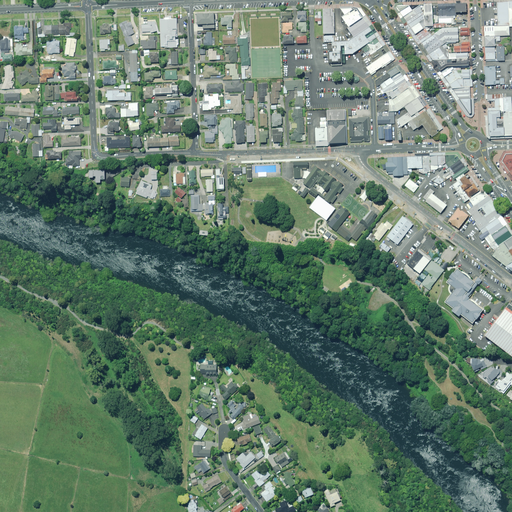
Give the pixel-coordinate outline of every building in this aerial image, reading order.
[(511,4),(496,4),(497,29),(509,29),(511,28),(511,4)] [(396,6),(404,17),(412,10),(409,5),(396,6)] [(404,17),(412,29),(420,24),(421,23),(421,21),(422,20),(421,16),(422,15),(420,13),(421,12),(420,5),(412,10),(404,17)] [(456,14),(456,5),(436,6),(437,19),(456,18),(456,14)] [(467,5),(456,5),(456,14),(467,13),(467,5)] [(433,6),(423,6),(424,28),(433,27),(433,6)] [(333,10),(323,10),(324,34),(334,34),(333,10)] [(350,28),(360,21),(353,10),(339,11),(343,17),(340,20),(344,26),(347,24),(350,28)] [(307,21),(307,11),(297,11),(298,18),(300,18),(300,21),(307,21)] [(292,19),(292,12),(287,12),(287,13),(282,13),(282,21),(289,21),(289,19),(292,19)] [(215,28),(215,13),(198,14),(198,24),(203,24),(203,28),(215,28)] [(232,29),(232,17),(227,16),(227,18),(222,17),(221,25),(228,25),(227,29),(232,29)] [(177,18),(161,19),(162,48),(178,48),(177,18)] [(129,23),(128,21),(120,25),(127,38),(125,39),(129,47),(136,43),(132,35),(136,34),(135,30),(136,30),(132,22),(129,23)] [(149,25),(143,24),(143,32),(146,32),(146,34),(152,34),(152,33),(160,31),(157,21),(149,24),(149,25)] [(366,29),(360,21),(350,28),(346,31),(352,39),(366,29)] [(307,32),(307,22),(298,23),(299,29),(301,29),(301,32),(307,32)] [(72,29),(72,23),(64,23),(65,25),(45,25),(45,35),(71,34),(71,29),(72,29)] [(293,29),(293,23),(283,23),(283,29),(283,33),(289,32),(289,29),(293,29)] [(111,33),(111,24),(105,24),(105,26),(101,27),(101,34),(107,34),(107,33),(111,33)] [(412,29),(416,34),(423,29),(424,28),(420,24),(412,29)] [(24,28),(24,27),(18,27),(18,26),(14,26),(14,38),(17,38),(17,40),(19,40),(24,40),(24,33),(29,33),(29,28),(24,28)] [(435,34),(443,45),(445,43),(447,42),(459,41),(458,28),(442,28),(435,34)] [(469,28),(461,28),(461,36),(469,35),(469,28)] [(374,41),(366,29),(352,39),(344,44),(345,56),(352,56),(360,51),(374,41)] [(509,38),(509,29),(497,29),(483,30),(483,39),(509,38)] [(428,31),(426,33),(418,38),(420,41),(430,33),(428,31)] [(213,39),(212,39),(212,32),(207,32),(207,35),(205,35),(205,40),(204,40),(204,45),(212,45),(212,44),(213,44),(213,39)] [(430,33),(420,41),(422,43),(432,36),(430,33)] [(432,36),(422,43),(429,55),(443,45),(435,34),(432,36)] [(235,44),(235,35),(223,36),(223,44),(235,44)] [(290,35),(284,36),(285,44),(294,44),(293,37),(290,37),(290,35)] [(156,41),(156,36),(151,36),(151,40),(142,41),(142,46),(144,46),(144,49),(157,48),(157,41),(156,41)] [(248,37),(238,38),(238,45),(240,45),(240,66),(249,66),(248,37)] [(2,52),(5,52),(9,52),(9,51),(10,51),(10,44),(9,44),(9,38),(5,38),(5,39),(1,39),(1,52),(2,52)] [(78,40),(67,38),(65,54),(70,55),(69,56),(74,57),(75,52),(76,52),(78,40)] [(495,38),(483,39),(483,48),(495,48),(495,38)] [(47,51),(46,51),(46,56),(46,59),(44,59),(44,61),(50,61),(50,54),(57,54),(60,55),(60,39),(47,39),(47,51)] [(383,47),(377,39),(374,41),(360,51),(366,59),(383,47)] [(111,44),(111,40),(101,40),(101,51),(106,51),(106,49),(110,49),(110,50),(112,50),(112,48),(109,48),(109,44),(111,44)] [(470,42),(463,42),(461,44),(461,46),(454,46),(455,52),(470,51),(470,42)] [(443,45),(429,55),(434,61),(451,59),(449,53),(446,49),(448,47),(445,43),(443,45)] [(22,44),(16,44),(16,48),(14,48),(15,52),(16,52),(16,56),(33,55),(32,49),(28,50),(28,47),(22,48),(22,44)] [(340,46),(330,46),(331,62),(341,61),(340,46)] [(236,53),(236,47),(225,48),(226,53),(229,53),(229,59),(230,59),(231,62),(238,62),(237,53),(236,53)] [(387,54),(383,47),(366,59),(365,60),(369,66),(387,54)] [(213,49),(209,49),(209,51),(208,51),(208,56),(209,56),(209,60),(221,59),(221,55),(217,56),(217,51),(213,51),(213,49)] [(139,78),(138,50),(133,50),(133,53),(131,53),(132,68),(130,68),(130,72),(132,72),(132,82),(142,81),(141,78),(139,78)] [(493,50),(485,51),(485,63),(494,63),(493,50)] [(503,50),(495,50),(495,63),(503,63),(503,50)] [(179,65),(180,52),(173,52),(172,59),(170,59),(170,62),(169,62),(168,64),(179,65)] [(5,53),(2,53),(2,56),(3,56),(3,61),(7,61),(7,63),(11,63),(11,61),(12,61),(12,54),(5,54),(5,53)] [(392,61),(387,54),(369,66),(365,69),(370,76),(392,61)] [(451,59),(434,61),(442,73),(448,69),(469,68),(469,65),(472,65),(472,58),(468,58),(456,59),(451,59)] [(104,61),(104,69),(112,69),(112,68),(118,68),(118,65),(118,64),(117,64),(117,61),(109,61),(109,62),(105,62),(105,61),(104,61)] [(75,66),(75,63),(67,63),(67,67),(63,66),(63,73),(64,73),(64,76),(67,76),(67,79),(77,79),(77,66),(75,66)] [(236,64),(228,64),(227,64),(226,65),(226,66),(226,67),(226,68),(227,69),(230,69),(230,75),(233,75),(233,79),(240,79),(239,75),(238,75),(238,69),(236,69),(236,64)] [(13,67),(6,66),(6,78),(2,89),(10,89),(10,88),(14,88),(14,82),(12,82),(12,78),(14,78),(14,71),(13,71),(13,67)] [(210,75),(221,75),(221,72),(219,72),(219,70),(216,70),(216,68),(209,68),(209,66),(204,66),(204,68),(203,68),(203,72),(204,72),(204,78),(210,77),(210,75)] [(56,69),(43,70),(43,72),(42,72),(42,78),(41,78),(41,83),(49,83),(49,78),(55,78),(55,72),(56,72),(56,69)] [(379,87),(398,73),(395,69),(374,84),(377,89),(379,87)] [(442,74),(444,77),(452,72),(450,69),(442,74)] [(30,73),(29,74),(27,70),(22,74),(23,75),(20,76),(20,75),(16,78),(22,86),(28,82),(29,84),(31,84),(38,84),(38,78),(33,78),(30,73)] [(458,79),(462,79),(456,70),(455,70),(452,72),(444,77),(449,85),(458,79)] [(493,70),(484,70),(484,88),(494,88),(493,70)] [(160,71),(153,71),(153,73),(146,73),(146,82),(153,82),(153,77),(160,77),(160,71)] [(166,71),(166,80),(173,79),(173,80),(178,80),(178,71),(166,71)] [(382,92),(402,79),(398,73),(379,87),(382,92)] [(114,79),(114,76),(105,76),(105,85),(114,85),(114,84),(117,84),(117,79),(114,79)] [(387,97),(406,84),(402,79),(382,92),(381,93),(385,98),(387,97)] [(470,79),(463,79),(462,79),(458,79),(449,85),(453,89),(470,87),(470,79)] [(125,85),(125,80),(123,80),(123,85),(120,85),(120,89),(131,89),(131,83),(130,83),(130,80),(127,80),(127,85),(125,85)] [(240,80),(232,81),(232,84),(232,86),(225,86),(225,92),(244,91),(243,83),(240,83),(240,80)] [(291,136),(291,139),(292,140),(296,140),(296,141),(303,141),(303,140),(306,140),(306,135),(304,135),(304,133),(304,118),(303,118),(303,109),(301,109),(301,107),(304,107),(303,96),(303,91),(302,80),(285,81),(286,86),(284,86),(284,93),(288,93),(288,90),(298,90),(298,96),(296,97),(296,101),(295,101),(295,107),(296,107),(296,109),(295,109),(293,109),(293,113),(291,115),(291,117),(294,118),(294,121),(295,122),(295,123),(292,123),(292,128),(296,128),(296,129),(294,131),(294,134),(291,136)] [(281,91),(280,82),(273,82),(273,88),(272,88),(272,97),(271,97),(271,104),(278,103),(278,98),(280,98),(280,91),(281,91)] [(222,90),(223,90),(223,84),(208,84),(208,86),(207,86),(207,93),(220,92),(222,92),(222,90)] [(267,95),(267,84),(258,84),(258,97),(258,102),(265,102),(265,95),(267,95)] [(409,90),(410,90),(406,84),(387,97),(391,103),(409,90)] [(173,88),(156,89),(156,94),(160,94),(160,95),(163,95),(163,94),(169,93),(169,94),(172,94),(171,93),(174,93),(174,94),(180,94),(179,85),(173,86),(173,88)] [(54,100),(54,86),(45,86),(45,100),(54,100)] [(470,87),(453,89),(460,100),(471,99),(470,87)] [(22,102),(39,102),(39,98),(39,94),(37,94),(37,90),(32,91),(32,94),(26,94),(26,96),(22,96),(22,102)] [(404,109),(416,100),(409,90),(391,103),(388,105),(388,113),(396,114),(404,109)] [(121,93),(121,91),(109,91),(109,94),(107,94),(107,97),(109,97),(109,101),(126,100),(126,101),(133,100),(133,93),(121,93)] [(62,93),(62,99),(65,99),(65,102),(68,102),(68,101),(80,101),(80,97),(77,97),(77,92),(68,92),(68,93),(62,93)] [(219,100),(219,94),(206,94),(206,95),(205,95),(205,101),(203,101),(204,110),(212,110),(212,107),(216,107),(215,106),(220,106),(220,100),(219,100)] [(242,113),(241,94),(227,95),(227,100),(232,99),(232,104),(228,104),(229,109),(234,109),(234,113),(242,113)] [(489,113),(490,138),(503,137),(502,99),(509,99),(509,95),(490,95),(490,101),(497,101),(497,109),(491,109),(491,113),(489,113)] [(460,100),(470,114),(471,114),(471,99),(460,100)] [(502,99),(503,137),(511,137),(511,113),(511,99),(509,99),(502,99)] [(180,108),(180,100),(173,101),(167,102),(168,114),(175,113),(175,109),(178,109),(178,108),(180,108)] [(423,109),(416,100),(404,109),(410,118),(423,109)] [(155,111),(160,111),(160,102),(158,102),(158,101),(154,101),(154,103),(147,104),(148,117),(155,116),(155,111)] [(139,116),(138,103),(130,104),(130,109),(122,109),(123,117),(136,116),(139,116)] [(246,104),(246,120),(253,120),(254,120),(253,104),(246,104)] [(114,108),(114,105),(107,105),(107,115),(108,115),(108,118),(121,118),(121,113),(117,113),(117,108),(114,108)] [(35,109),(6,107),(5,115),(34,117),(35,109)] [(53,116),(61,116),(60,114),(58,114),(57,110),(54,110),(54,107),(43,108),(43,111),(42,111),(42,115),(53,115),(53,116)] [(79,114),(79,107),(65,108),(65,109),(62,109),(62,116),(73,116),(73,114),(79,114)] [(346,111),(327,111),(328,144),(347,143),(346,111)] [(440,133),(425,112),(411,122),(417,130),(422,126),(431,139),(440,133)] [(282,125),(282,114),(272,114),(272,126),(278,126),(278,125),(282,125)] [(411,120),(407,114),(397,121),(401,126),(411,120)] [(217,125),(217,115),(204,115),(204,121),(208,121),(208,125),(217,125)] [(390,116),(377,116),(377,124),(390,125),(390,116)] [(31,118),(27,118),(27,120),(15,119),(15,125),(20,125),(20,128),(27,129),(28,123),(30,123),(31,118)] [(80,125),(80,118),(64,119),(65,130),(72,130),(71,125),(80,125)] [(176,121),(176,118),(172,118),(167,118),(167,126),(163,126),(163,132),(183,132),(183,125),(175,125),(175,124),(176,124),(176,121)] [(224,133),(224,138),(225,138),(225,144),(233,144),(232,127),(231,128),(231,119),(229,118),(226,118),(225,120),(221,120),(221,125),(220,125),(218,127),(219,129),(220,131),(221,131),(223,133),(224,133)] [(367,119),(346,120),(347,144),(368,144),(367,119)] [(51,132),(58,132),(58,128),(57,128),(57,126),(56,126),(56,120),(50,120),(50,123),(43,124),(43,130),(51,129),(51,132)] [(134,123),(133,121),(130,121),(132,131),(141,129),(140,122),(134,123)] [(236,124),(234,124),(234,129),(236,129),(237,143),(245,143),(245,127),(245,121),(236,121),(236,124)] [(120,122),(111,122),(111,124),(110,124),(110,131),(120,131),(120,122)] [(39,125),(31,125),(31,136),(42,136),(42,130),(39,130),(39,125)] [(218,134),(218,126),(216,126),(216,129),(209,129),(209,132),(206,132),(207,143),(215,142),(215,134),(218,134)] [(255,142),(255,126),(247,126),(247,142),(255,142)] [(327,146),(326,128),(315,128),(316,147),(327,146)] [(268,138),(268,131),(264,131),(264,129),(260,129),(260,142),(266,142),(266,138),(268,138)] [(13,130),(9,130),(9,136),(11,136),(11,139),(15,139),(21,143),(25,136),(18,132),(13,132),(13,130)] [(278,132),(278,130),(272,130),(272,142),(282,142),(282,132),(278,132)] [(154,138),(154,137),(152,137),(152,138),(148,138),(149,147),(180,146),(179,134),(177,134),(177,136),(169,137),(154,138)] [(50,136),(43,136),(44,147),(54,147),(54,141),(50,141),(50,136)] [(138,136),(134,136),(134,147),(141,147),(142,137),(138,137),(138,136)] [(81,146),(81,137),(76,137),(71,137),(67,138),(67,140),(62,140),(62,147),(81,146)] [(132,147),(131,137),(127,137),(127,140),(113,140),(113,137),(108,137),(108,147),(106,147),(106,151),(110,151),(110,148),(132,147)] [(40,144),(33,144),(33,157),(44,157),(43,151),(40,151),(40,144)] [(55,150),(48,151),(48,155),(47,155),(47,159),(62,159),(62,152),(55,152),(55,150)] [(81,152),(69,152),(69,157),(67,157),(67,160),(66,160),(66,166),(70,166),(71,169),(74,169),(73,166),(80,166),(80,159),(82,159),(81,152)] [(511,171),(511,154),(506,154),(502,162),(509,173),(511,171)] [(465,168),(458,158),(455,156),(444,157),(444,166),(452,177),(465,168)] [(432,157),(427,158),(428,173),(436,172),(436,169),(436,157),(432,157)] [(444,157),(436,157),(436,169),(444,168),(444,166),(444,157)] [(421,158),(406,158),(406,170),(421,169),(421,158)] [(405,160),(384,160),(384,179),(405,178),(405,160)] [(342,185),(315,164),(301,181),(309,188),(316,179),(330,189),(322,198),(328,203),(342,185)] [(467,172),(465,168),(452,177),(449,179),(452,182),(454,181),(467,172)] [(201,170),(201,177),(205,177),(205,176),(212,176),(212,178),(215,178),(215,175),(214,175),(214,169),(201,170)] [(221,169),(216,169),(217,181),(218,191),(225,190),(224,175),(221,175),(221,169)] [(469,175),(467,172),(454,181),(456,184),(469,175)] [(185,177),(185,173),(176,173),(176,184),(184,184),(184,185),(186,185),(186,177),(185,177)] [(444,181),(439,174),(430,180),(440,184),(444,181)] [(467,202),(483,192),(470,174),(469,175),(456,184),(451,187),(463,205),(467,202)] [(132,187),(132,178),(122,177),(122,186),(132,187)] [(207,192),(213,191),(213,183),(214,182),(214,179),(206,180),(207,192)] [(292,184),(292,185),(298,189),(300,186),(292,180),(290,183),(292,184)] [(417,190),(407,182),(402,187),(413,196),(417,190)] [(374,189),(365,184),(358,196),(366,201),(369,195),(370,196),(374,189)] [(186,193),(179,187),(175,192),(182,198),(186,193)] [(317,192),(311,187),(307,192),(314,197),(317,192)] [(472,209),(487,198),(483,192),(467,202),(472,209)] [(191,195),(192,211),(203,211),(203,204),(200,204),(199,195),(191,195)] [(215,203),(215,200),(215,195),(208,195),(208,200),(209,200),(209,203),(205,203),(205,215),(214,215),(214,203),(215,203)] [(446,208),(430,195),(424,203),(440,216),(446,208)] [(484,229),(501,218),(487,198),(472,209),(467,212),(475,224),(473,225),(478,233),(484,229)] [(219,212),(220,212),(220,216),(219,216),(219,219),(223,219),(223,218),(227,218),(227,212),(229,212),(229,207),(223,207),(223,204),(219,204),(219,212)] [(350,212),(340,205),(326,223),(335,230),(350,212)] [(458,210),(447,223),(458,231),(469,218),(458,210)] [(414,226),(402,217),(387,237),(399,246),(414,226)] [(511,237),(511,234),(501,218),(484,229),(487,233),(478,240),(480,243),(484,240),(492,251),(511,237)] [(364,226),(360,223),(349,236),(354,240),(364,226)] [(389,230),(382,224),(372,236),(380,242),(389,230)] [(348,232),(340,225),(336,231),(344,237),(348,232)] [(503,244),(492,257),(511,273),(511,245),(508,240),(503,244)] [(379,246),(382,248),(380,250),(382,252),(384,249),(388,252),(391,248),(383,242),(379,246)] [(432,261),(418,250),(408,262),(423,273),(432,261)] [(444,272),(432,262),(426,271),(438,280),(444,272)] [(462,314),(473,322),(482,310),(466,297),(475,285),(455,269),(445,282),(454,289),(445,301),(455,309),(453,311),(460,317),(462,314)] [(511,309),(507,306),(484,334),(511,355),(511,309)] [(471,364),(474,370),(481,367),(482,369),(487,367),(483,357),(480,359),(478,360),(477,358),(471,360),(473,363),(471,364)] [(218,364),(201,364),(201,373),(206,373),(206,374),(218,374),(218,371),(218,364)] [(485,372),(482,374),(482,376),(485,378),(486,377),(488,379),(487,380),(491,384),(503,372),(500,368),(499,370),(499,369),(499,366),(496,366),(496,368),(495,368),(493,366),(492,368),(491,366),(484,372),(485,372)] [(499,390),(504,394),(511,384),(511,375),(507,372),(503,378),(498,385),(501,387),(499,390)] [(237,388),(239,386),(236,382),(234,383),(232,381),(228,385),(229,386),(227,387),(224,383),(220,387),(222,388),(221,389),(222,391),(223,390),(225,391),(222,394),(227,399),(232,394),(231,393),(232,392),(233,393),(237,389),(237,388)] [(210,394),(212,388),(203,385),(200,395),(205,397),(205,399),(211,401),(214,395),(210,394)] [(230,416),(235,420),(244,409),(244,403),(239,403),(239,407),(237,409),(232,405),(235,402),(231,399),(228,404),(229,405),(228,406),(231,408),(228,411),(231,413),(232,412),(233,413),(230,416)] [(205,419),(213,412),(209,407),(207,408),(203,403),(197,407),(202,412),(200,413),(205,419)] [(261,422),(259,415),(253,417),(252,413),(242,417),(244,424),(242,424),(244,430),(252,427),(251,426),(261,422)] [(194,415),(191,420),(195,423),(199,418),(194,415)] [(201,439),(208,427),(202,424),(200,428),(197,426),(193,433),(201,439)] [(254,427),(257,434),(263,432),(260,424),(254,427)] [(269,425),(264,429),(271,438),(270,439),(273,443),(271,444),(272,447),(283,439),(278,433),(277,435),(269,425)] [(250,433),(238,437),(240,444),(243,443),(244,444),(248,442),(253,440),(250,433)] [(203,444),(194,444),(194,456),(211,457),(211,449),(202,449),(203,444)] [(285,451),(275,458),(278,463),(279,462),(282,467),(290,462),(288,459),(289,459),(285,451)] [(240,464),(244,468),(256,457),(251,452),(250,453),(249,452),(243,452),(237,458),(241,463),(240,464)] [(211,468),(205,459),(194,467),(196,469),(199,472),(202,470),(204,473),(211,468)] [(281,470),(278,464),(273,467),(276,473),(281,470)] [(268,477),(271,475),(267,469),(260,474),(257,471),(252,475),(256,480),(257,483),(254,485),(256,488),(267,480),(266,479),(269,477),(268,477)] [(290,487),(296,483),(292,477),(291,472),(285,472),(285,479),(283,480),(286,485),(289,484),(290,487)] [(203,485),(206,491),(211,489),(211,488),(222,481),(218,474),(206,481),(208,483),(203,485)] [(273,485),(270,481),(265,485),(266,486),(265,487),(267,490),(262,494),(267,501),(277,494),(271,487),(273,485)] [(218,500),(221,504),(234,495),(227,485),(219,491),(223,496),(218,500)] [(303,491),(306,497),(314,494),(312,487),(303,491)] [(329,488),(324,491),(331,506),(336,504),(335,503),(342,500),(338,490),(331,493),(329,488)] [(190,511),(198,511),(197,508),(198,508),(196,502),(195,503),(194,499),(188,501),(189,507),(188,507),(189,511),(190,511)] [(281,507),(276,509),(277,511),(292,511),(296,511),(294,505),(289,507),(287,500),(280,503),(281,507)] [(234,508),(232,510),(233,511),(238,511),(245,507),(241,502),(237,505),(237,504),(233,507),(234,508)]
